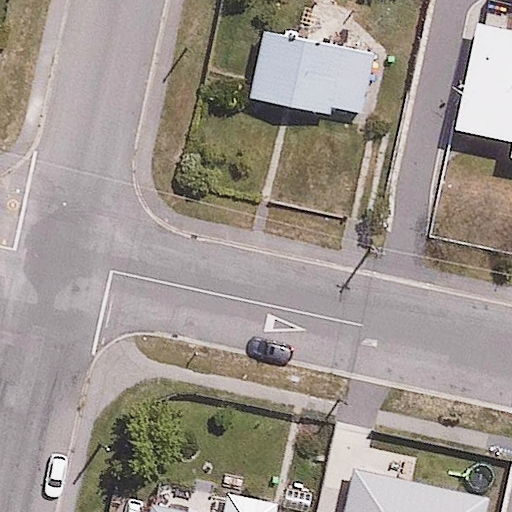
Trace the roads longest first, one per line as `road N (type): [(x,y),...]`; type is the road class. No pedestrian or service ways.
road 1 (residential): [(511,357),(62,260)]
road 2 (residential): [(118,0),(62,260)]
road 3 (residential): [(62,260),(8,511)]
